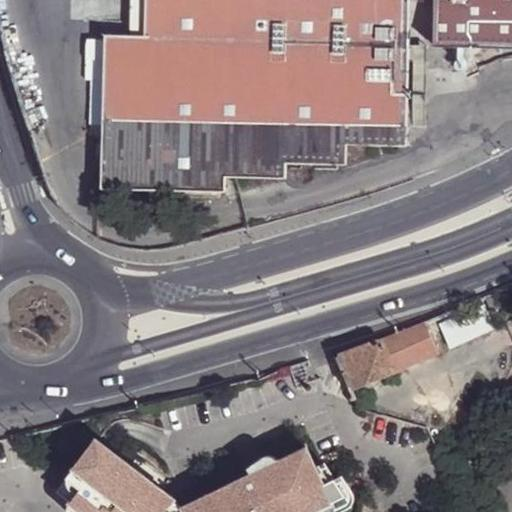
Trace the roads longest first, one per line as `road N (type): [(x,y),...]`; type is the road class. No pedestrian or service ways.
road 1 (tertiary): [(58,388),(151,374),(511,260)]
road 2 (tertiary): [(511,172),(397,219),(151,291),(89,274)]
road 3 (tertiary): [(58,388),(78,377),(103,344),(105,307),(89,274)]
road 4 (tertiary): [(50,251),(17,197),(0,137)]
